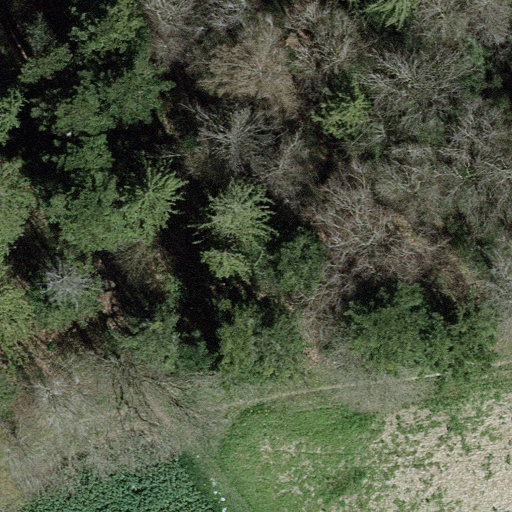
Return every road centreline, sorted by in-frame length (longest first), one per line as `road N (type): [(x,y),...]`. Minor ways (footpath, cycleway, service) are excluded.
road 1 (track): [(511,366),(173,415)]
road 2 (track): [(147,346),(173,415),(247,511)]
